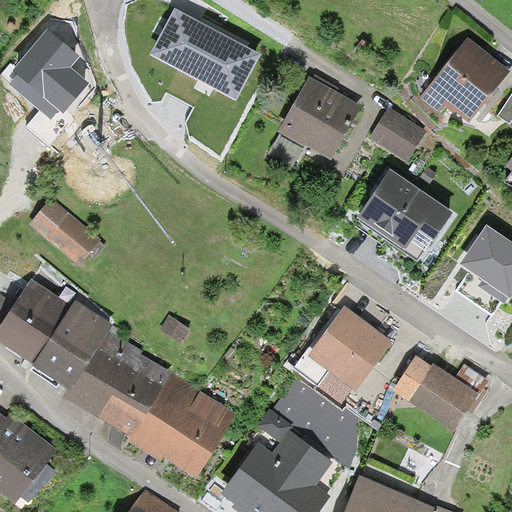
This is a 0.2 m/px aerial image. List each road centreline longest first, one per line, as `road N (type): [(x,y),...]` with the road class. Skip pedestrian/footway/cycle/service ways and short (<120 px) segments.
road 1 (residential): [(103,0),(117,74),(164,145),(511,380)]
road 2 (residential): [(193,511),(0,370)]
